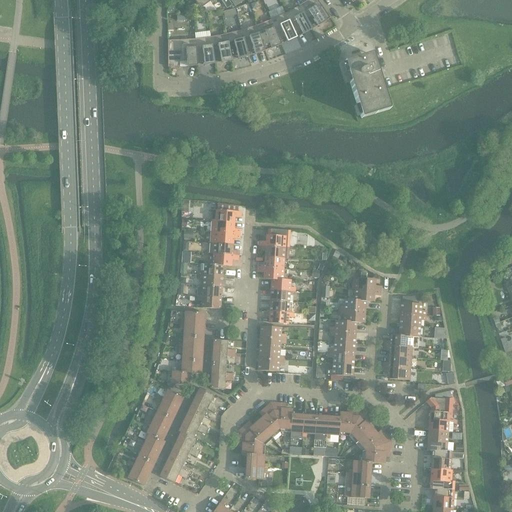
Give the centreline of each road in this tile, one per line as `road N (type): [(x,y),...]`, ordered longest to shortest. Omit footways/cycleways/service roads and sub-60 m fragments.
road 1 (secondary): [(73,382),(97,280),(87,0)]
road 2 (secondary): [(59,0),(72,231),(63,327),(44,372)]
road 3 (residential): [(168,87),(279,67),(352,25)]
road 4 (residential): [(199,503),(222,470),(225,425),(261,389)]
road 5 (residential): [(368,397),(410,435),(414,511)]
